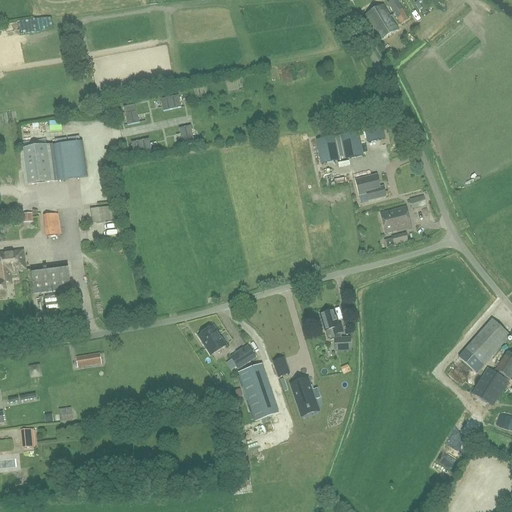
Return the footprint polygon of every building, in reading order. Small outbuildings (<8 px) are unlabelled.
[(409,20),(396,0),(391,0),(387,2),(400,24),(409,20)] [(380,41),(398,30),(383,5),(365,16),(380,41)] [(168,104),(169,110),(181,107),(178,95),(172,97),(174,103),(168,104)] [(160,99),(163,111),(169,110),(168,104),(174,103),(172,97),(160,99)] [(135,105),(129,106),(132,118),(138,117),(135,105)] [(132,118),(129,106),(123,107),(126,119),(132,118)] [(132,118),(126,119),(127,125),(139,123),(138,117),(132,118)] [(179,129),(180,135),(186,133),(192,132),(191,126),(179,129)] [(385,139),(382,127),(364,131),(367,143),(385,139)] [(192,132),(186,133),(188,145),(194,144),(192,132)] [(359,132),(340,135),(345,160),(364,156),(359,132)] [(186,133),(180,135),(182,147),(188,145),(186,133)] [(339,161),(334,137),(316,140),(321,165),(339,161)] [(138,147),(139,153),(151,151),(149,139),(143,140),(144,146),(138,147)] [(133,155),(139,153),(138,147),(144,146),(143,140),(131,143),(133,155)] [(83,141),(47,146),(52,182),(87,176),(83,141)] [(23,149),(28,185),(52,182),(47,146),(23,149)] [(369,185),(390,178),(388,172),(366,179),(369,185)] [(334,183),(335,196),(349,195),(348,182),(334,183)] [(368,201),(386,197),(383,185),(377,186),(377,189),(366,191),(368,201)] [(409,199),(412,209),(428,204),(425,194),(409,199)] [(115,206),(94,208),(96,223),(117,220),(115,206)] [(411,228),(406,207),(380,214),(385,234),(411,228)] [(43,215),(46,236),(61,234),(58,213),(43,215)] [(23,223),(31,222),(30,214),(22,215),(23,223)] [(406,232),(391,236),(394,245),(409,241),(406,232)] [(0,298),(7,297),(5,285),(11,285),(9,271),(25,269),(23,251),(0,254),(0,272),(1,272),(1,277),(0,277),(0,298)] [(57,266),(57,270),(32,273),(34,293),(68,289),(66,265),(57,266)] [(325,331),(328,341),(335,339),(335,352),(351,351),(351,337),(341,337),(340,333),(343,332),(340,324),(338,325),(333,311),(320,315),(325,331)] [(65,329),(64,325),(62,313),(41,316),(43,331),(65,329)] [(484,365),(510,336),(492,320),(466,350),(484,365)] [(226,346),(213,327),(198,336),(211,356),(226,346)] [(239,369),(250,361),(242,350),(231,357),(232,359),(237,367),(239,369)] [(493,407),(511,375),(511,355),(506,352),(500,362),(497,361),(494,365),(496,367),(495,370),(494,369),(493,371),(487,368),(471,393),(493,407)] [(100,353),(75,357),(77,368),(102,364),(100,353)] [(284,359),(273,362),(278,378),(289,374),(284,359)] [(37,363),(37,374),(49,374),(48,363),(37,363)] [(349,372),(358,369),(357,364),(347,367),(349,372)] [(279,413),(266,379),(262,365),(239,372),(255,421),(273,415),(279,413)] [(320,398),(317,389),(312,391),(308,379),(291,385),(300,412),(307,410),(308,411),(310,410),(309,409),(317,406),(315,400),(320,398)] [(234,391),(236,397),(242,395),(240,389),(234,391)] [(334,389),(333,396),(346,399),(348,391),(334,389)] [(58,409),(60,422),(73,420),(71,407),(58,409)] [(20,430),(22,449),(34,447),(34,446),(36,446),(34,430),(32,430),(32,429),(20,430)] [(293,441),(295,453),(320,449),(318,437),(293,441)]
